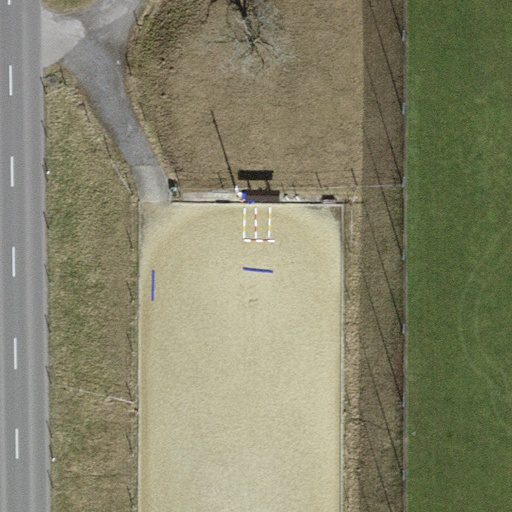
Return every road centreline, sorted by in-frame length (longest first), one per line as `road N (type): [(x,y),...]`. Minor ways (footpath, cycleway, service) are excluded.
road 1 (tertiary): [(18,511),(9,0)]
road 2 (track): [(132,0),(114,37),(10,38)]
